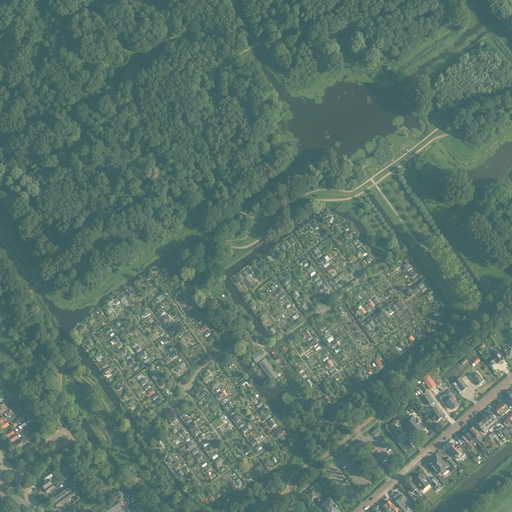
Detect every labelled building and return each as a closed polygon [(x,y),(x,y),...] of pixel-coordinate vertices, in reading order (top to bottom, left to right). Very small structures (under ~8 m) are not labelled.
[(316,222),(311,226),(314,230),(319,226),(316,222)] [(298,240),(294,236),(289,240),(293,244),(298,240)] [(373,261),(369,257),(365,260),(368,265),(373,261)] [(304,259),(299,263),(302,267),(307,263),(304,259)] [(323,259),(319,262),(323,267),(327,263),(323,259)] [(407,263),(401,268),(404,272),(410,267),(407,263)] [(314,272),(308,277),(312,281),(317,276),(314,272)] [(238,275),(233,280),(237,284),(242,280),(238,275)] [(336,277),(331,280),(335,286),(340,282),(336,277)] [(421,284),(417,288),(421,293),(425,289),(421,284)] [(178,289),(172,293),(175,298),(181,293),(178,289)] [(130,290),(124,294),(127,298),(133,294),(130,290)] [(253,300),(248,303),(252,308),(256,304),(253,300)] [(370,301),(366,304),(370,309),(374,306),(370,301)] [(110,305),(105,309),(108,313),(113,309),(110,305)] [(434,305),(428,309),(432,314),(438,309),(434,305)] [(192,308),(185,313),(188,317),(195,312),(192,308)] [(145,309),(139,314),(142,318),(149,313),(145,309)] [(358,310),(354,314),(358,319),(362,315),(358,310)] [(167,315),(161,319),(164,324),(170,319),(167,315)] [(121,332),(124,337),(129,333),(126,329),(121,332)] [(274,329),(269,334),(272,337),(277,333),(274,329)] [(418,331),(413,334),(417,339),(422,335),(418,331)] [(166,335),(160,340),(164,344),(169,340),(166,335)] [(115,337),(109,341),(113,346),(118,342),(115,337)] [(283,343),(279,347),(282,352),(287,348),(283,343)] [(400,343),(395,347),(398,351),(403,347),(400,343)] [(507,349),(503,351),(509,360),(510,359),(511,360),(511,358),(511,347),(508,350),(507,349)] [(388,350),(384,354),(388,359),(393,356),(388,350)] [(486,358),(484,359),(489,366),(491,365),(492,366),(496,362),(498,364),(504,360),(498,351),(492,355),(490,353),(485,357),(486,358)] [(144,352),(138,356),(141,361),(147,357),(144,352)] [(258,352),(251,357),(256,363),(263,359),(258,352)] [(271,380),(277,376),(266,359),(259,364),(271,380)] [(238,371),(233,375),(236,379),(241,376),(238,371)] [(354,373),(350,377),(356,383),(360,379),(354,373)] [(474,378),(473,379),(478,385),(479,386),(480,386),(482,384),(481,383),(483,381),(478,375),(477,373),(472,376),(474,378)] [(428,374),(422,378),(430,390),(436,386),(428,374)] [(453,384),(460,393),(463,391),(468,388),(460,378),(453,384)] [(310,380),(305,383),(308,388),(313,385),(310,380)] [(216,382),(209,386),(212,391),(219,386),(216,382)] [(343,383),(339,386),(344,392),(348,388),(343,383)] [(203,390),(197,394),(200,399),(206,394),(203,390)] [(446,402),(447,402),(453,410),(459,405),(453,398),(452,397),(454,396),(452,392),(446,396),(445,394),(440,398),(444,404),(446,402)] [(427,406),(433,402),(428,396),(423,400),(427,406)] [(499,406),(506,414),(510,410),(503,403),(499,406)] [(506,414),(499,406),(495,410),(500,415),(502,417),(506,414)] [(437,421),(443,417),(436,408),(430,412),(433,415),(431,417),(434,422),(436,420),(437,421)] [(0,425),(9,420),(14,416),(12,413),(7,417),(7,418),(4,419),(2,417),(0,418),(0,425)] [(491,414),(487,416),(494,424),(495,425),(498,423),(491,414)] [(16,417),(14,416),(9,420),(0,425),(0,427),(2,431),(9,426),(8,424),(11,421),(16,417)] [(417,432),(418,434),(424,430),(420,424),(421,424),(418,421),(417,421),(414,416),(408,421),(409,423),(405,426),(408,429),(407,429),(410,432),(411,432),(413,435),(417,432)] [(494,424),(487,416),(484,419),(492,428),(495,425),(494,424)] [(174,417),(170,420),(173,425),(178,422),(174,417)] [(511,420),(509,417),(503,422),(509,429),(511,426),(511,424),(510,423),(511,420)] [(492,428),(484,419),(481,422),(489,431),(492,428)] [(194,422),(188,427),(191,432),(197,427),(194,422)] [(489,431),(481,422),(478,425),(486,434),(489,431)] [(227,424),(222,428),(224,432),(230,427),(227,424)] [(23,438),(25,437),(29,434),(33,431),(32,431),(33,430),(32,428),(31,429),(30,428),(21,434),(23,438)] [(372,434),(375,437),(381,431),(378,428),(372,434)] [(474,428),(470,431),(476,438),(478,440),(480,443),(482,441),(485,438),(483,436),(480,433),(479,434),(474,428)] [(8,439),(16,433),(13,429),(5,434),(8,439)] [(16,433),(8,439),(12,444),(19,438),(21,437),(19,435),(18,436),(16,433)] [(468,434),(464,437),(472,445),(475,442),(476,442),(480,447),(483,450),(481,451),(479,453),(482,456),(484,454),(487,452),(482,446),(474,437),(472,438),(468,434)] [(464,437),(461,440),(466,446),(465,447),(469,452),(472,449),(475,453),(476,454),(478,452),(474,448),(472,445),(464,437)] [(13,446),(16,450),(27,443),(24,438),(20,441),(13,446)] [(407,440),(401,444),(405,448),(410,443),(407,440)] [(154,444),(158,450),(163,446),(159,441),(154,444)] [(190,443),(185,447),(188,451),(193,448),(190,443)] [(241,444),(236,448),(239,453),(244,448),(241,444)] [(455,444),(449,450),(457,458),(457,457),(459,460),(464,455),(463,454),(466,452),(461,446),(459,448),(457,445),(457,446),(455,444)] [(433,463),(430,466),(435,471),(439,475),(442,472),(442,473),(443,474),(448,470),(449,470),(448,470),(451,467),(454,471),(457,469),(455,467),(457,466),(450,458),(446,462),(447,463),(445,464),(439,458),(436,461),(433,463)] [(220,460),(214,464),(218,468),(224,464),(220,460)] [(72,475),(65,465),(65,464),(63,465),(62,463),(58,466),(59,468),(52,473),(53,473),(58,481),(57,482),(59,485),(72,475)] [(259,466),(254,471),(257,475),(263,471),(259,466)] [(181,471),(176,475),(179,479),(185,475),(181,471)] [(415,480),(423,490),(430,485),(421,475),(415,480)] [(435,478),(429,483),(434,488),(439,484),(435,478)] [(48,480),(41,485),(44,490),(47,493),(54,488),(48,480)] [(422,494),(412,483),(408,486),(413,493),(415,491),(420,496),(422,494)] [(65,487),(64,489),(65,491),(68,494),(75,490),(71,484),(65,487)] [(61,494),(59,495),(61,499),(68,494),(65,491),(64,489),(62,491),(60,493),(61,494)] [(75,490),(68,494),(71,498),(72,497),(73,498),(76,496),(75,495),(77,493),(75,490)] [(313,491),(307,495),(311,501),(317,497),(313,491)] [(214,493),(208,498),(212,503),(218,498),(214,493)] [(400,493),(398,495),(397,496),(396,496),(394,498),(397,502),(396,502),(397,502),(400,506),(399,506),(400,506),(403,509),(403,510),(405,511),(408,511),(410,511),(412,511),(412,509),(413,508),(414,508),(414,507),(413,507),(410,504),(411,504),(410,503),(410,504),(407,500),(407,499),(407,500),(404,496),(403,496),(400,493)] [(71,498),(68,494),(61,499),(64,503),(66,501),(67,503),(69,501),(71,500),(70,498),(71,498)] [(54,504),(61,499),(59,495),(57,497),(56,495),(53,497),(51,499),(52,500),(54,504)] [(336,508),(337,508),(336,506),(329,497),(326,499),(328,501),(321,506),(324,510),(324,511),(325,511),(337,511),(338,511),(336,508)] [(64,503),(61,499),(54,504),(57,508),(58,509),(60,508),(60,507),(63,506),(62,504),(64,503)] [(103,511),(119,511),(124,509),(120,502),(103,511)] [(393,511),(404,511),(400,507),(398,509),(397,508),(396,509),(390,502),(387,505),(393,511)]
